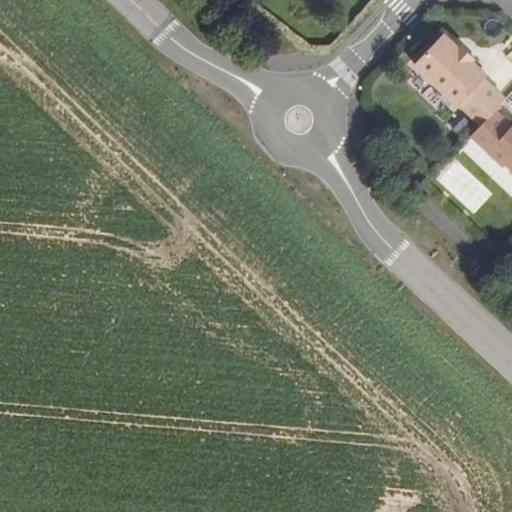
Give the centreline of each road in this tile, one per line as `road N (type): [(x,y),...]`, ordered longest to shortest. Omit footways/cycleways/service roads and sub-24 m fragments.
road 1 (residential): [(358,198),(378,232),(511,367)]
road 2 (residential): [(318,97),(421,0)]
